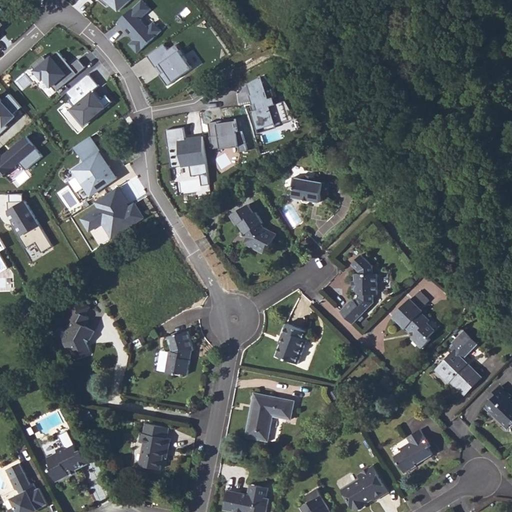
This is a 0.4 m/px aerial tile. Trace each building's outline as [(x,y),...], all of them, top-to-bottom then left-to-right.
[(101,0),(117,14),(129,0),(101,0)] [(142,0),(117,22),(132,40),(127,45),(136,53),(165,30),(148,12),(150,10),(142,0)] [(192,68),(176,46),(168,50),(164,44),(147,55),(155,68),(157,67),(162,73),(159,75),(168,86),(192,68)] [(54,54),(35,68),(44,78),(46,78),(57,90),(79,73),(60,51),(55,55),(54,54)] [(90,72),(67,92),(77,104),(73,108),(86,125),(110,106),(95,89),(100,84),(90,72)] [(263,77),(250,81),(254,93),(251,94),(255,104),(257,103),(259,110),(254,111),(261,132),(278,127),(271,106),(277,105),(274,97),(270,98),(263,77)] [(0,97),(0,124),(3,128),(17,116),(0,97)] [(238,146),(234,121),(209,123),(213,150),(238,146)] [(206,163),(202,136),(184,138),(183,127),(166,130),(171,167),(206,163)] [(73,169),(91,196),(121,178),(93,135),(76,146),(85,161),(73,169)] [(43,155),(27,136),(4,156),(0,152),(0,176),(19,161),(26,169),(43,155)] [(327,193),(329,183),(316,180),(316,177),(306,175),(306,178),(294,176),(292,186),(296,187),(294,197),(300,198),(304,201),(309,202),(314,200),(320,202),(322,195),(322,192),(327,193)] [(144,219),(134,203),(129,206),(119,187),(93,202),(96,209),(79,218),(89,233),(102,226),(110,239),(144,219)] [(53,245),(26,201),(6,212),(26,249),(35,243),(41,253),(53,245)] [(239,223),(247,236),(244,242),(264,252),(269,243),(272,244),(277,233),(265,227),(263,223),(264,222),(257,212),(255,213),(249,204),(231,215),(237,225),(239,223)] [(0,270),(1,271),(9,266),(0,251),(7,247),(0,236),(0,270)] [(359,273),(356,274),(356,280),(354,280),(354,288),(356,288),(356,294),(359,294),(359,297),(355,301),(351,301),(340,312),(353,325),(366,311),(375,303),(374,293),(378,293),(378,273),(374,273),(374,265),(363,254),(353,264),(359,270),(359,273)] [(338,297),(350,280),(338,272),(326,289),(338,297)] [(326,315),(336,310),(328,296),(318,301),(326,315)] [(417,333),(414,336),(412,338),(422,347),(430,339),(428,337),(435,330),(427,323),(430,320),(422,311),(423,310),(411,298),(393,317),(405,329),(406,328),(409,326),(417,333)] [(87,337),(90,339),(95,329),(86,324),(90,317),(74,308),(67,322),(69,323),(66,329),(67,332),(64,337),(66,346),(72,349),(75,358),(91,352),(88,344),(84,342),(87,337)] [(298,363),(308,338),(306,338),(308,331),(288,323),(283,335),(285,336),(282,343),(277,355),(298,363)] [(417,333),(409,326),(406,328),(414,336),(417,333)] [(178,372),(189,374),(191,359),(190,359),(190,354),(192,354),(192,350),(195,349),(189,330),(169,336),(173,350),(173,351),(170,350),(166,371),(177,374),(178,372)] [(466,331),(454,342),(456,344),(452,347),(455,349),(456,351),(437,370),(449,382),(451,380),(465,394),(483,376),(469,362),(466,365),(462,360),(464,358),(479,343),(466,331)] [(511,400),(509,397),(510,396),(500,387),(490,397),(491,400),(485,407),(493,415),(494,414),(499,420),(504,420),(510,426),(511,423),(511,400)] [(269,440),(274,415),(289,418),(291,409),(294,410),(296,400),(256,392),(254,403),(256,403),(255,410),(253,409),(247,436),(269,440)] [(145,442),(140,465),(161,469),(164,456),(165,448),(169,449),(171,438),(168,438),(169,427),(146,423),(144,433),(146,433),(145,442)] [(418,466),(416,464),(422,460),(424,461),(434,455),(430,447),(432,446),(422,429),(408,437),(411,442),(401,448),(403,451),(395,456),(406,473),(418,466)] [(78,449),(72,438),(63,443),(65,447),(69,453),(78,449)] [(58,454),(47,460),(52,470),(50,471),(56,482),(70,476),(69,472),(76,468),(77,470),(89,464),(82,450),(79,451),(78,449),(69,453),(65,447),(57,451),(58,454)] [(37,511),(38,511),(38,510),(48,505),(42,491),(40,492),(36,485),(33,486),(27,475),(22,465),(8,471),(14,481),(18,491),(21,492),(23,495),(12,500),(16,508),(8,511),(37,511)] [(361,511),(367,507),(369,501),(368,500),(372,497),(377,499),(389,492),(374,467),(360,475),(363,479),(344,491),(356,510),(361,511)] [(225,509),(235,511),(234,511),(267,511),(270,498),(268,498),(270,488),(256,485),(254,495),(249,493),(229,490),(225,509)] [(332,511),(318,489),(307,495),(311,502),(302,507),(304,511),(332,511)]
